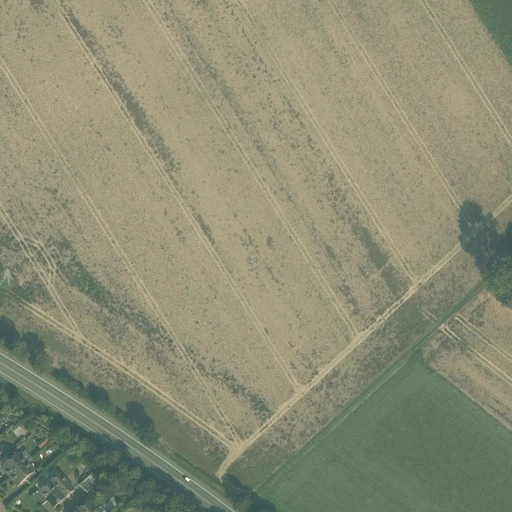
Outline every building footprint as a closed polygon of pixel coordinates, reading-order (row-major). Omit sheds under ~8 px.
[(5,458),(5,459),(9,463),(18,455),(14,451),(5,458)] [(9,463),(2,470),(10,479),(26,464),(18,455),(9,463)] [(26,464),(10,479),(18,488),(25,481),(34,473),(26,464)] [(34,473),(25,481),(29,486),(38,478),(34,473)] [(74,492),(60,475),(49,484),(64,500),(74,492)] [(91,475),(79,486),(83,491),(84,491),(97,479),(91,475)] [(97,479),(84,491),(88,496),(102,484),(97,479)] [(40,492),(39,493),(47,502),(54,509),(64,500),(49,484),(40,492)] [(38,491),(32,496),(41,507),(47,502),(39,493),(40,492),(38,491)] [(95,511),(88,503),(77,511),(95,511)]
